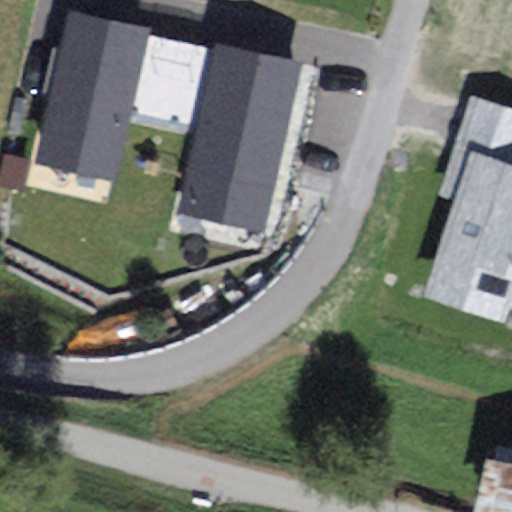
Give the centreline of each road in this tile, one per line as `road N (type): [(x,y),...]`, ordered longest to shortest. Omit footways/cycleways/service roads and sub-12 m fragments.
road 1 (unclassified): [(409,0),(348,205),(294,285),(253,321),(178,356),(116,372),(0,358)]
road 2 (residential): [(0,420),(377,511)]
